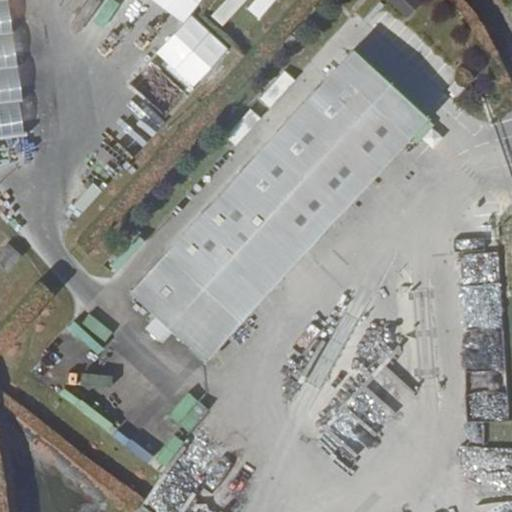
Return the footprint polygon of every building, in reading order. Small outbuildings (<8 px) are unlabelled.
[(0,0),(0,137),(13,136),(10,103),(22,101),(10,0),(0,0)] [(120,3),(136,11),(141,0),(97,0),(97,1),(116,11),(120,3)] [(243,4),(259,19),(276,0),(224,0),(211,15),(223,26),(243,4)] [(386,0),(405,19),(423,1),(421,0),(386,0)] [(192,12),(154,54),(193,90),(231,48),(192,12)] [(253,154),(129,297),(152,317),(142,329),(163,347),(174,335),(211,367),(432,110),(355,44),(282,129),(252,104),(225,136),(236,147),(246,135),(258,146),(252,153),(253,154)] [(270,113),(296,79),(282,69),(257,103),(270,113)] [(69,327),(95,351),(110,335),(84,311),(69,327)] [(300,428),(303,426),(346,471),(357,461),(339,441),(337,443),(291,394),(278,406),(300,428)] [(194,399),(178,417),(188,426),(204,407),(194,399)] [(173,436),(156,461),(166,468),(183,443),(173,436)]
